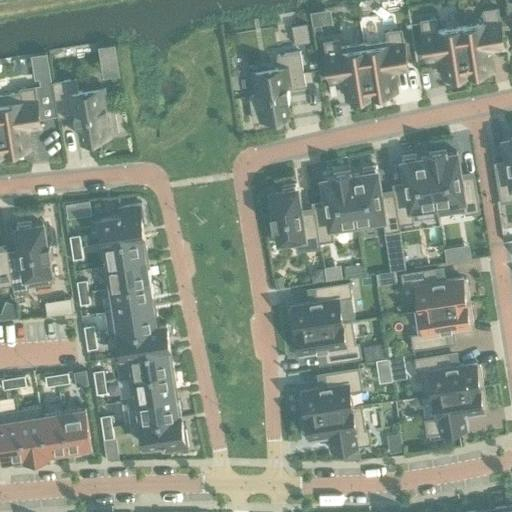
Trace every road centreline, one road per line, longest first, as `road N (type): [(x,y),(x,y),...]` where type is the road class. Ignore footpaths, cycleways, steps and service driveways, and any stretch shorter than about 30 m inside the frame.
road 1 (residential): [(277,486),(270,346),(246,165),(261,155),(511,98)]
road 2 (residential): [(0,186),(135,172),(155,178),(225,485)]
road 3 (residential): [(511,458),(379,484),(277,486)]
road 4 (residential): [(225,485),(0,493)]
